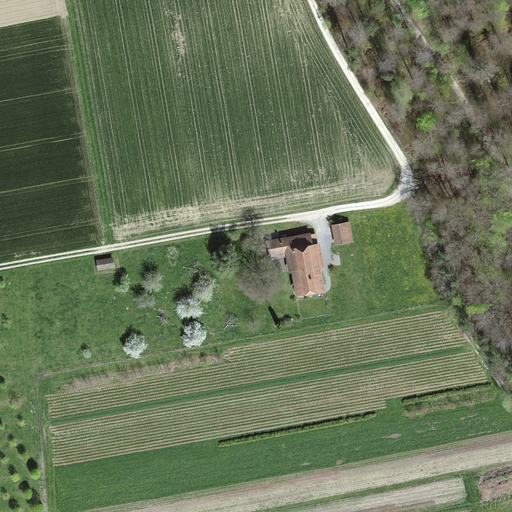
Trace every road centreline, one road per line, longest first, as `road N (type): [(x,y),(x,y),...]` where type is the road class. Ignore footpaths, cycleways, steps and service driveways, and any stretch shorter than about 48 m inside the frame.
road 1 (track): [(0,266),(323,212)]
road 2 (residential): [(323,212),(393,197),(407,175),(311,0)]
road 3 (track): [(406,185),(449,299),(511,400)]
road 4 (track): [(392,0),(454,87),(511,191)]
